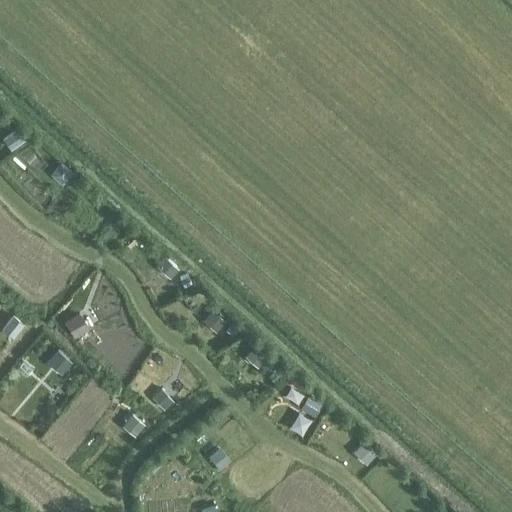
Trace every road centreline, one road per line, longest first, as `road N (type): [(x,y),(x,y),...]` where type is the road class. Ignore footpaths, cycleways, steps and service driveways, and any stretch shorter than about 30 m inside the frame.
road 1 (track): [(0,424),(109,508),(121,469),(220,387),(375,511)]
road 2 (track): [(220,387),(143,311),(118,267),(65,244),(0,186)]
